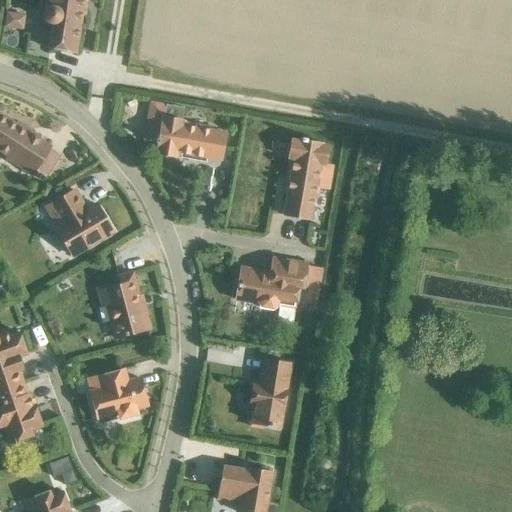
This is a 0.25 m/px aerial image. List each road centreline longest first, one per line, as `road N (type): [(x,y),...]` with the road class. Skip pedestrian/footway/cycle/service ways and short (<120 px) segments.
road 1 (residential): [(155,510),(187,340),(168,240),(153,204),(103,138),(77,112),(0,72)]
road 2 (residential): [(155,510),(97,476),(54,374)]
road 3 (unknown): [(168,240),(328,261)]
